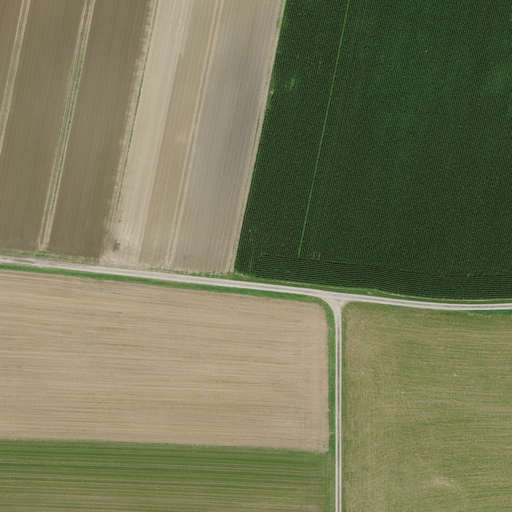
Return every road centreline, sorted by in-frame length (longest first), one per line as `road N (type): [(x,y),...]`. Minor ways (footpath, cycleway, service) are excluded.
road 1 (track): [(0,258),(340,298),(511,308)]
road 2 (track): [(341,511),(340,298)]
